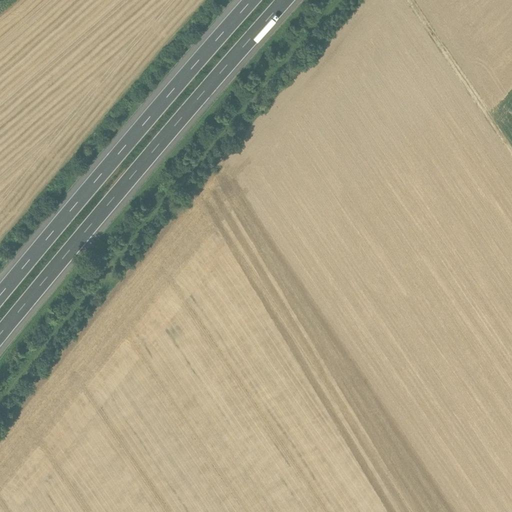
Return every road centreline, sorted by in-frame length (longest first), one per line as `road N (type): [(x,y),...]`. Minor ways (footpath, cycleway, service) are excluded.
road 1 (track): [(0,393),(183,170),(337,0)]
road 2 (motorway): [(0,340),(288,0)]
road 3 (motorway): [(251,0),(0,300)]
road 4 (track): [(404,0),(511,158)]
